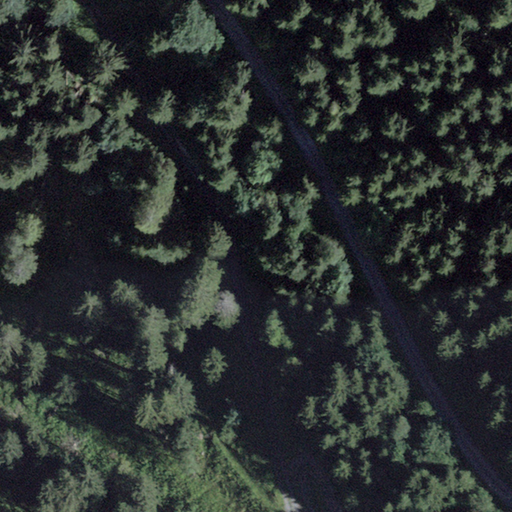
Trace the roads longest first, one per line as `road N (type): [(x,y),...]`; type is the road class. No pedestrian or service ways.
road 1 (track): [(511,498),(448,432),(275,73),(209,0)]
road 2 (track): [(89,0),(230,241),(293,511)]
